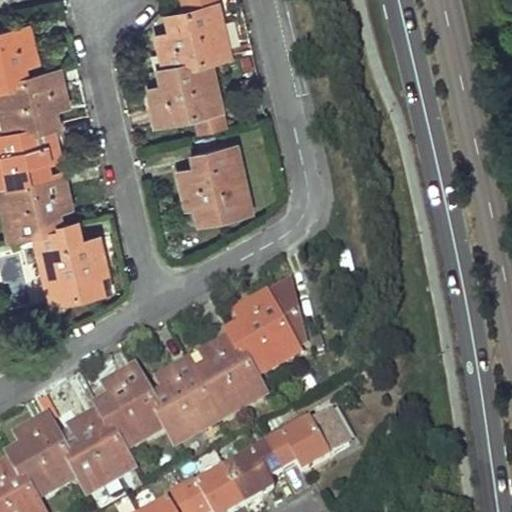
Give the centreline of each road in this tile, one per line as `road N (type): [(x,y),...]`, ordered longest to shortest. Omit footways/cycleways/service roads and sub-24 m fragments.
road 1 (primary): [(400,0),(465,279),(504,511)]
road 2 (residential): [(106,0),(92,31),(146,300)]
road 3 (residential): [(257,0),(304,213)]
road 4 (residential): [(146,300),(304,213)]
road 5 (residential): [(0,386),(146,300)]
